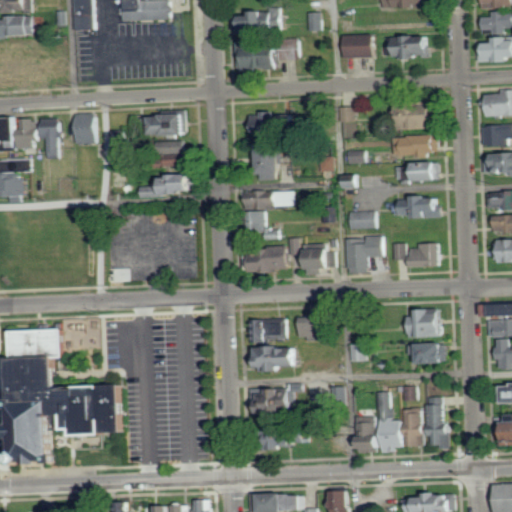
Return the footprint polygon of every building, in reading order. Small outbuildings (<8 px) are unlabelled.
[(0,0),(0,10),(38,9),(37,0),(0,0)] [(77,0),(100,0),(102,29),(79,30),(77,0)] [(126,0),(127,19),(176,18),(175,0),(126,0)] [(390,0),(391,8),(435,6),(434,0),(390,0)] [(239,31),(271,30),(270,10),(252,10),(252,15),(239,15),(239,31)] [(60,11),(68,11),(68,28),(60,28),(60,11)] [(511,11),(496,13),(496,17),(488,17),(489,34),(511,32),(511,11)] [(327,30),(327,12),(313,12),(313,30),(327,30)] [(0,35),(39,34),(39,15),(0,15),(0,35)] [(243,71),(283,68),(282,59),(305,58),(303,33),(284,34),(284,42),(242,44),(243,71)] [(381,56),(380,33),(351,35),(352,57),(381,56)] [(437,56),(436,34),(392,36),(393,58),(437,56)] [(511,36),(499,37),(499,43),(483,43),(483,61),(511,60),(511,36)] [(490,115),(511,115),(511,89),(506,90),(506,93),(490,93),(490,115)] [(441,127),(440,102),(404,103),(405,129),(441,127)] [(287,111),(256,113),(257,134),(288,133),(287,111)] [(194,113),(156,115),(157,136),(194,134),(194,113)] [(83,144),(103,143),(102,114),(78,114),(79,127),(82,127),(83,144)] [(0,117),(0,151),(13,151),(12,141),(23,141),(23,148),(43,148),(43,118),(25,119),(25,117),(0,117)] [(52,138),(53,158),(66,158),(65,118),(47,118),(47,138),(52,138)] [(511,124),(487,125),(488,146),(511,145),(511,124)] [(130,139),(130,130),(117,130),(117,139),(130,139)] [(401,136),(402,156),(436,155),(435,151),(444,150),(443,134),(401,136)] [(191,141),(170,141),(171,166),(192,166),(191,141)] [(286,144),(265,144),(266,179),(287,179),(286,144)] [(371,150),(353,150),(354,164),(372,163),(371,150)] [(491,173),(511,172),(511,152),(490,154),(491,173)] [(325,156),(326,171),(339,171),(339,156),(325,156)] [(36,160),(0,159),(0,172),(20,173),(20,170),(36,171),(36,160)] [(401,181),(447,179),(447,163),(400,165),(401,181)] [(6,196),(19,197),(19,201),(28,201),(29,173),(5,173),(5,188),(6,188),(6,196)] [(146,195),(202,193),(202,174),(163,176),(164,185),(146,185),(146,195)] [(300,208),(300,190),(252,191),(253,209),(300,208)] [(511,208),(511,190),(494,191),(495,209),(511,208)] [(449,216),(449,196),(402,197),(402,217),(449,216)] [(322,220),(320,209),(309,210),(311,222),(322,220)] [(382,210),(356,211),(356,228),(383,227),(382,210)] [(254,232),(271,232),(272,211),(254,211),(254,232)] [(511,214),(500,215),(501,232),(511,232),(511,214)] [(389,237),(353,237),(354,273),(375,273),(375,257),(390,256),(389,237)] [(305,238),(295,238),(296,255),(306,254),(305,238)] [(511,261),(511,239),(500,240),(501,262),(511,261)] [(309,244),(310,274),(327,274),(326,268),(338,268),(337,243),(309,244)] [(411,243),(398,243),(399,260),(411,260),(411,243)] [(445,244),(416,245),(416,268),(446,266),(445,244)] [(256,270),(296,269),(295,248),(255,249),(256,270)] [(511,302),(489,303),(489,316),(511,315),(511,302)] [(413,337),(452,336),(451,312),(439,313),(439,309),(422,309),(422,316),(412,317),(413,337)] [(326,316),(303,316),(303,338),(326,337),(326,316)] [(257,319),(257,339),(288,340),(289,319),(257,319)] [(511,336),(511,319),(495,320),(496,337),(511,336)] [(18,331),(20,358),(10,359),(16,467),(71,464),(68,411),(78,411),(79,432),(83,432),(84,437),(116,436),(113,383),(67,386),(65,359),(72,358),(71,328),(18,331)] [(504,369),(511,368),(511,338),(503,339),(504,369)] [(451,343),(414,344),(414,355),(421,354),(421,363),(451,363),(451,343)] [(355,344),(356,361),(372,360),(371,344),(355,344)] [(289,370),(289,366),(305,366),(305,346),(260,347),(260,370),(289,370)] [(348,405),(348,388),(334,387),(334,405),(348,405)] [(257,414),(301,413),(300,391),(290,391),(290,388),(257,389),(257,414)] [(380,392),(382,422),(369,423),(370,432),(361,433),(362,450),(386,448),(386,453),(399,452),(399,447),(411,447),(408,420),(397,421),(395,391),(380,392)] [(456,447),(455,424),(450,424),(449,396),(432,397),(434,447),(456,447)] [(429,411),(411,411),(412,446),(430,446),(429,411)] [(281,436),(280,424),(269,425),(270,447),(312,446),(312,435),(281,436)] [(305,435),(306,427),(282,426),(282,434),(305,435)] [(356,511),(356,490),(337,491),(337,511),(356,511)] [(257,511),(296,511),(309,511),(308,493),(258,494),(257,511)] [(449,511),(462,511),(461,505),(456,505),(456,493),(431,493),(431,496),(422,496),(422,499),(408,499),(408,511),(449,511)] [(218,511),(218,499),(199,500),(199,505),(161,505),(162,511),(160,511),(218,511)]
